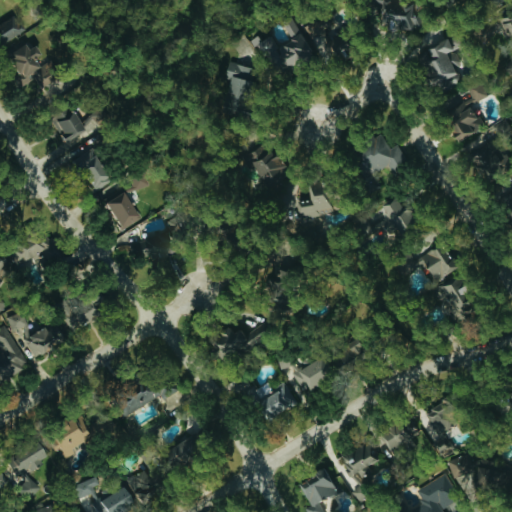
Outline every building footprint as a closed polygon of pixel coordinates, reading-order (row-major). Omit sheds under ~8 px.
[(389,29),(414,29),(415,3),(386,2),(385,0),(370,0),(370,20),(389,21),(389,29)] [(311,54),(291,16),(282,21),(291,39),(278,46),(271,33),(263,38),(260,33),(254,37),(274,74),(311,54)] [(305,25),(320,58),(341,49),(327,16),(305,25)] [(511,18),(498,18),(498,28),(511,28),(511,18)] [(420,49),(433,86),(459,77),(455,66),(458,65),(449,38),(420,49)] [(32,45),(25,49),(21,44),(2,55),(21,86),(39,74),(30,59),(38,54),(32,45)] [(222,106),(244,110),(252,66),(230,62),(222,106)] [(473,101),(487,95),(480,80),(467,86),(473,101)] [(48,115),(60,137),(57,138),(63,149),(67,146),(64,140),(82,131),(68,105),(48,115)] [(483,125),(471,105),(445,121),(457,141),(483,125)] [(405,150),(384,142),(386,138),(370,133),(356,170),(372,176),(376,164),(397,171),(405,150)] [(473,163),(483,175),(503,161),(488,139),(473,150),(479,159),(473,163)] [(90,192),(107,181),(88,152),(71,163),(90,192)] [(283,193),(283,211),(296,211),(296,192),(283,192),(283,155),(261,156),(261,194),(283,193)] [(299,219),(330,215),(325,180),(306,183),(309,199),(297,201),(299,219)] [(511,222),(511,198),(508,189),(499,194),(511,222)] [(121,190),(101,203),(118,231),(138,218),(121,190)] [(392,236),(413,219),(393,196),(358,225),(366,235),(381,222),(392,236)] [(34,251),(38,256),(44,251),(26,229),(5,246),(18,263),(34,251)] [(136,264),(170,250),(163,232),(129,246),(136,264)] [(432,281),(455,266),(440,243),(417,258),(432,281)] [(0,274),(11,269),(0,248),(0,274)] [(438,285),(447,316),(458,313),(459,317),(465,316),(462,305),(467,303),(461,279),(438,285)] [(90,313),(85,306),(93,300),(84,288),(73,297),(74,299),(57,311),(69,327),(90,313)] [(0,381),(28,366),(5,324),(0,326),(0,381)] [(24,334),(31,355),(59,345),(52,325),(24,334)] [(241,330),(231,332),(230,330),(211,336),(217,355),(246,345),(241,330)] [(323,356),(293,371),(302,389),(332,375),(323,356)] [(177,390),(171,380),(149,391),(142,378),(108,396),(119,417),(159,395),(161,398),(177,390)] [(264,420),(297,403),(287,383),(253,400),(264,420)] [(454,447),(444,430),(458,422),(445,400),(420,415),(442,454),(454,447)] [(71,448),(89,436),(76,414),(46,432),(63,459),(74,453),(71,448)] [(389,450),(419,431),(409,415),(379,433),(389,450)] [(199,457),(188,437),(164,450),(175,470),(199,457)] [(45,461),(36,441),(1,456),(9,474),(28,466),(29,468),(45,461)] [(360,466),(378,460),(371,442),(343,452),(354,483),(364,479),(360,466)] [(511,463),(500,468),(491,460),(475,456),(469,452),(447,459),(453,477),(467,472),(470,480),(471,479),(511,490),(511,463)] [(126,479),(135,495),(155,482),(145,467),(126,479)] [(337,491),(324,468),(297,482),(310,506),(305,508),(306,511),(324,511),(318,501),(337,491)] [(415,489),(423,502),(404,511),(445,511),(442,507),(458,499),(444,473),(415,489)] [(97,490),(92,477),(73,485),(78,498),(97,490)] [(39,487),(29,479),(19,491),(29,500),(39,487)]
